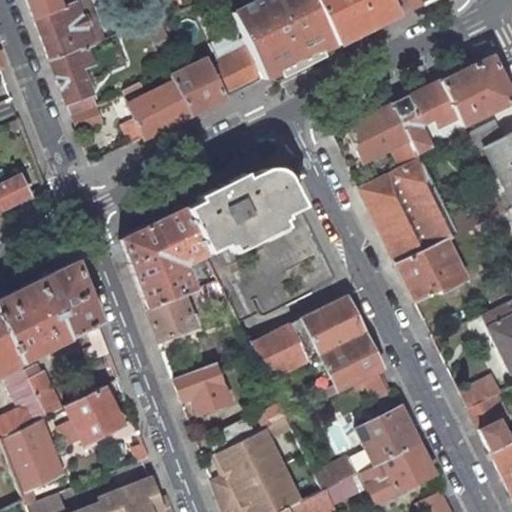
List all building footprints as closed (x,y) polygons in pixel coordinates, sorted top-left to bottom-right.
[(25,0),(32,18),(60,7),(58,0),(25,0)] [(32,18),(49,61),(91,44),(98,42),(102,40),(85,0),(80,0),(74,2),(60,7),(32,18)] [(312,7),(308,0),(220,0),(235,30),(260,80),(284,68),(284,66),(306,55),(316,51),(313,44),(326,37),(319,22),(312,7)] [(308,0),(312,7),(319,22),(326,37),(330,46),(392,15),(384,0),(308,0)] [(384,0),(392,15),(413,5),(422,0),(384,0)] [(165,39),(157,19),(143,25),(153,44),(165,39)] [(191,64),(169,75),(172,82),(189,115),(260,80),(235,30),(208,43),(217,60),(209,64),(206,58),(191,64)] [(105,59),(98,42),(91,44),(49,61),(70,115),(94,106),(79,68),(105,59)] [(471,120),(511,101),(489,56),(438,81),(456,117),(460,126),(471,120)] [(120,125),(130,144),(142,138),(189,115),(172,82),(145,95),(139,81),(119,90),(122,95),(133,119),(120,125)] [(435,127),(456,117),(438,81),(390,105),(407,138),(414,153),(428,147),(418,126),(431,119),(435,127)] [(360,161),(389,147),(390,147),(397,143),(408,165),(418,160),(414,153),(407,138),(390,105),(344,128),(360,161)] [(100,122),(94,106),(70,115),(76,132),(100,122)] [(493,122),(476,130),(465,136),(471,148),(473,151),(501,137),(493,122)] [(511,206),(511,131),(501,137),(473,151),(476,159),(485,154),(511,206)] [(401,169),(408,165),(397,143),(390,147),(389,147),(401,169)] [(357,190),(394,263),(443,239),(456,233),(449,220),(424,173),(418,160),(408,165),(401,169),(357,190)] [(222,248),(283,219),(282,216),(299,206),(283,176),(276,170),(268,168),(258,170),(181,208),(203,253),(220,245),(222,248)] [(0,209),(29,195),(28,193),(19,175),(0,183),(0,209)] [(495,197),(449,220),(456,233),(475,224),(502,211),(495,197)] [(511,206),(502,211),(475,224),(479,232),(503,221),(507,228),(511,225),(511,206)] [(181,264),(203,253),(181,208),(118,240),(144,309),(180,295),(191,291),(181,264)] [(464,281),(443,239),(394,263),(413,302),(437,291),(438,294),(464,281)] [(85,329),(96,323),(73,262),(0,297),(0,326),(18,362),(85,329)] [(485,294),(492,309),(511,299),(504,284),(485,294)] [(192,326),(180,295),(144,309),(156,340),(192,326)] [(252,346),(268,378),(307,359),(362,333),(343,296),(250,342),(252,346)] [(511,369),(511,300),(511,299),(492,309),(479,315),(507,373),(511,369)] [(87,361),(108,353),(96,323),(85,329),(92,346),(83,349),(87,361)] [(0,370),(18,362),(0,326),(0,370)] [(362,333),(307,359),(325,396),(351,383),(380,369),(362,333)] [(226,401),(212,363),(171,380),(179,401),(189,397),(195,414),(222,403),(226,401)] [(41,371),(26,378),(45,415),(55,410),(59,408),(41,371)] [(466,408),(495,394),(500,391),(492,375),(458,392),(466,408)] [(102,387),(63,406),(69,420),(56,427),(65,446),(79,439),(81,444),(121,424),(102,387)] [(506,416),(495,394),(466,408),(488,452),(500,477),(511,471),(511,430),(505,434),(497,420),(506,416)] [(416,442),(398,406),(353,428),(364,450),(371,465),(416,442)] [(0,437),(29,423),(24,411),(17,409),(0,417),(0,437)] [(55,410),(45,415),(38,418),(41,426),(59,417),(55,410)] [(211,447),(214,452),(252,433),(245,417),(233,423),(218,431),(223,441),(211,447)] [(0,437),(0,443),(18,493),(59,474),(41,426),(38,418),(29,423),(0,437)] [(280,466),(261,428),(252,433),(214,452),(210,453),(222,476),(210,481),(222,511),(223,511),(233,508),(234,511),(273,511),(297,501),(280,466)] [(432,473),(416,442),(371,465),(357,471),(366,489),(372,502),(432,473)] [(348,458),(355,472),(357,471),(371,465),(364,450),(348,458)] [(348,458),(347,456),(338,460),(312,473),(321,489),(322,488),(336,482),(355,472),(348,458)] [(511,471),(500,477),(511,500),(511,471)] [(98,503),(101,511),(168,511),(164,498),(158,500),(149,478),(97,499),(98,503)] [(341,492),(336,482),(322,488),(328,499),(341,492)] [(273,511),(330,511),(334,511),(331,505),(328,499),(322,488),(321,489),(297,501),(273,511)] [(23,507),(24,511),(101,511),(98,503),(76,511),(62,511),(55,494),(23,507)] [(419,511),(451,511),(444,499),(419,511)]
